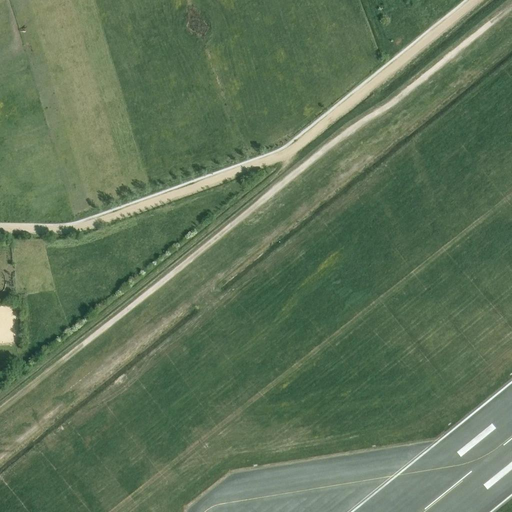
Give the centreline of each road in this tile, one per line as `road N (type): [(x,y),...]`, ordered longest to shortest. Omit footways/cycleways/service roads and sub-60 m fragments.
road 1 (track): [(0,230),(74,231),(292,150),(477,0)]
road 2 (track): [(0,398),(280,172),(292,150)]
